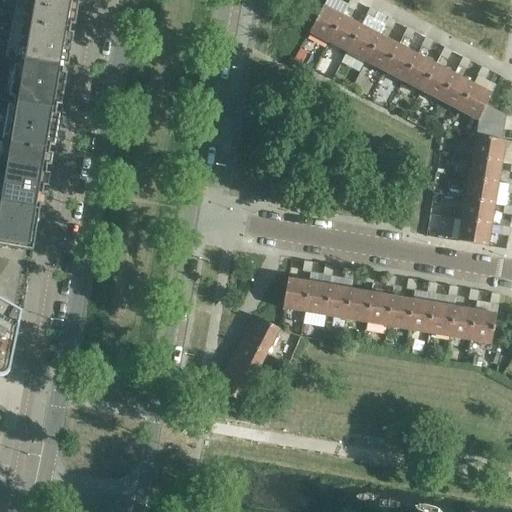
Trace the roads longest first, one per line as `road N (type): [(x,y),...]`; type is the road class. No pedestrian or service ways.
road 1 (tertiary): [(125,0),(50,444)]
road 2 (residential): [(511,272),(188,213)]
road 3 (tertiary): [(148,459),(188,213)]
road 4 (tertiary): [(188,213),(225,0)]
road 5 (unclassified): [(50,444),(51,467),(77,484),(128,485),(148,459)]
